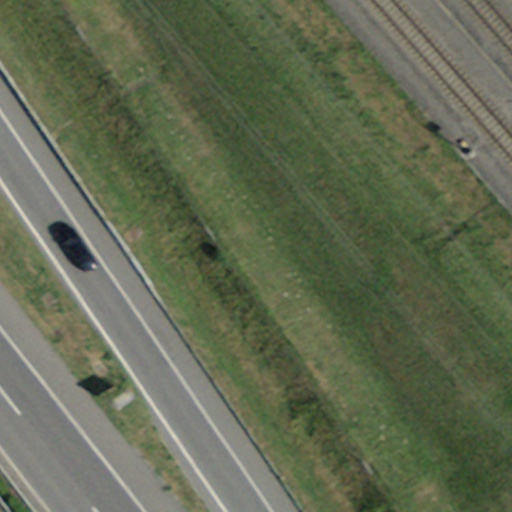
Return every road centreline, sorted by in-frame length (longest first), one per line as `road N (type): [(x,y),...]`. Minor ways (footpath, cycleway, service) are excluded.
road 1 (motorway): [(249,511),(0,142)]
road 2 (motorway): [(90,511),(0,396)]
